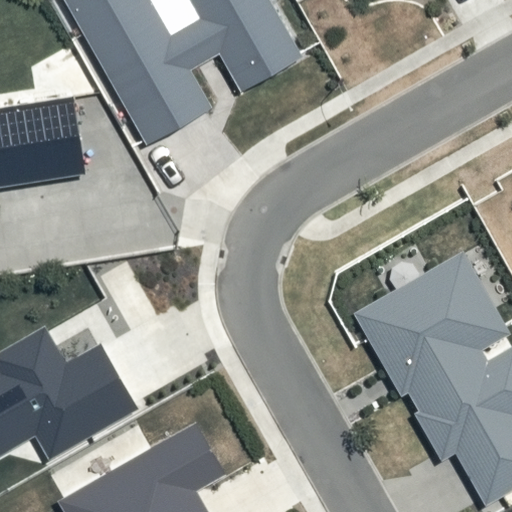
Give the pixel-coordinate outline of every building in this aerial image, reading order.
[(153,0),(62,0),(144,141),(207,105),(185,67),(216,49),(239,89),(301,53),(270,0),(186,0),(195,15),(171,29),(153,0)] [(0,187),(85,174),(72,95),(0,106),(0,187)] [(458,250),(349,313),(397,396),(403,393),(413,410),(409,412),(436,459),(452,450),(482,503),(511,485),(511,346),(484,361),(477,349),(506,333),(458,250)] [(0,453),(34,435),(48,459),(139,407),(100,341),(65,361),(43,323),(0,347),(0,453)] [(59,511),(204,511),(193,491),(222,475),(191,421),(52,500),(59,511)]
